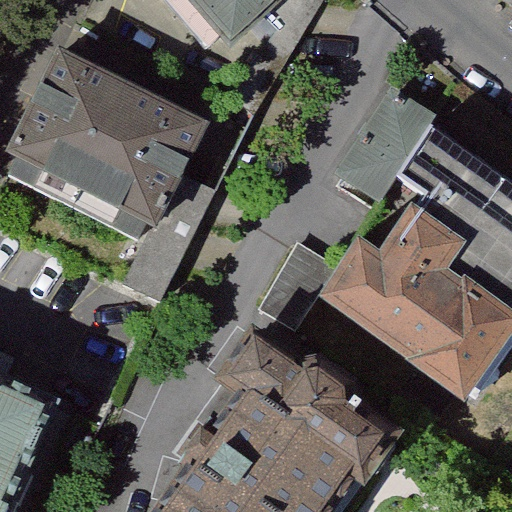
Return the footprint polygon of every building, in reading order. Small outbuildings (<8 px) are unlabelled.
[(269,0),(205,0),(234,32),(269,0)] [(203,127),(59,56),(11,153),(155,224),(203,127)] [(445,123),(397,91),(338,179),(384,209),(406,178),(437,134),(445,123)] [(366,254),(334,299),(472,395),(511,338),(511,186),(437,134),(406,178),(434,198),(385,267),(366,254)] [(288,328),(309,304),(283,282),(262,306),(288,328)] [(247,399),(167,511),(326,511),(357,470),(365,475),(389,440),(254,346),(227,384),(247,399)] [(0,511),(6,511),(51,413),(0,390),(0,511)]
